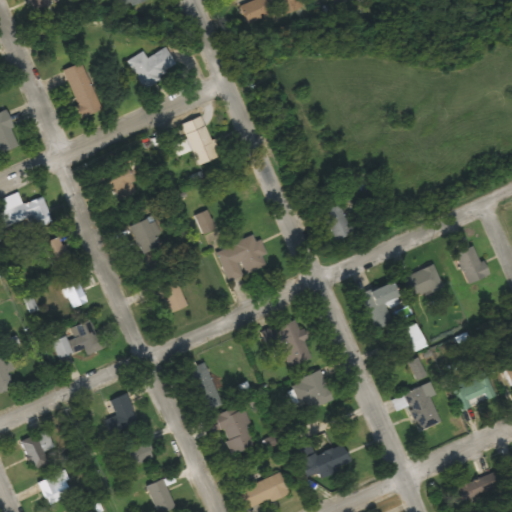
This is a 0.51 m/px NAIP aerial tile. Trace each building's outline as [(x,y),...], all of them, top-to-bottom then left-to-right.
[(29,0),(35,11),(51,4),(48,0),(29,0)] [(145,2),(144,0),(121,0),(124,8),(145,2)] [(142,88),(177,69),(165,47),(146,58),(143,52),(127,61),(142,88)] [(62,70),(81,118),(100,111),(81,62),(62,70)] [(0,152),(18,147),(6,110),(0,112),(0,152)] [(198,165),(217,157),(201,115),(180,123),(186,139),(173,144),(177,156),(192,150),(198,165)] [(135,182),(128,162),(90,175),(97,195),(111,190),(135,182)] [(51,222),(42,197),(0,213),(0,216),(5,228),(27,219),(32,230),(51,222)] [(333,241),(352,232),(337,200),(319,209),(333,241)] [(129,228),(143,257),(166,246),(152,217),(129,228)] [(256,235),(215,250),(226,281),(267,266),(256,235)] [(72,263),(58,236),(42,245),(56,271),(72,263)] [(453,255),(468,284),(487,275),(473,245),(453,255)] [(441,283),(431,264),(402,279),(412,298),(441,283)] [(156,282),(167,314),(186,307),(175,276),(156,282)] [(359,295),(375,330),(390,323),(381,303),(398,295),(391,280),(359,295)] [(68,287),(69,306),(83,305),(81,286),(68,287)] [(260,332),(265,350),(279,345),(287,367),(310,359),(297,319),(260,332)] [(59,361),(102,344),(92,320),(72,328),(76,337),(67,340),(65,336),(51,341),(59,361)] [(426,346),(415,323),(398,331),(409,354),(426,346)] [(0,393),(21,384),(6,354),(0,356),(0,393)] [(204,413),(222,404),(202,362),(183,371),(204,413)] [(331,401),(319,371),(289,383),(298,405),(305,402),(308,410),(331,401)] [(461,411),(494,395),(483,372),(450,389),(461,411)] [(402,394),(418,431),(438,422),(422,385),(402,394)] [(115,414),(105,420),(112,435),(138,422),(124,393),(109,401),(115,414)] [(231,455),(256,446),(241,406),(205,420),(210,434),(221,429),(231,455)] [(19,443),(34,470),(51,461),(45,450),(54,446),(45,429),(19,443)] [(150,450),(144,438),(122,449),(130,466),(143,460),(140,455),(150,450)] [(349,462),(339,442),(299,461),(309,482),(349,462)] [(72,493),(62,471),(37,483),(48,505),(72,493)] [(238,489),(246,509),(288,494),(280,474),(238,489)] [(455,511),(464,511),(490,506),(487,491),(499,487),(496,474),(477,479),(480,489),(451,497),(455,511)] [(146,485),(155,511),(161,511),(173,507),(162,479),(146,485)]
